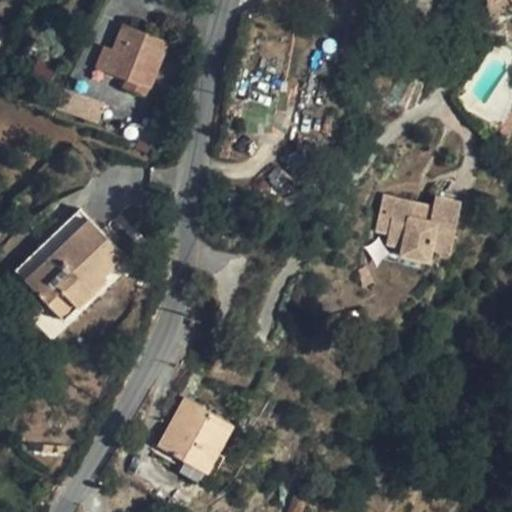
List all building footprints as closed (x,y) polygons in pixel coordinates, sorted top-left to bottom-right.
[(486,0),(494,14),(510,6),(507,0),(486,0)] [(0,49),(12,30),(0,23),(0,49)] [(141,86),(138,94),(146,97),(168,42),(125,24),(115,50),(106,72),(126,80),(141,86)] [(106,72),(115,50),(104,46),(96,68),(106,72)] [(141,86),(126,80),(123,87),(138,94),(141,86)] [(412,216),(415,202),(383,194),(374,237),(402,243),(399,256),(431,264),(434,250),(450,253),(462,202),(435,197),(433,206),(430,220),(412,216)] [(433,206),(415,202),(412,216),(430,220),(433,206)] [(91,289),(103,278),(126,256),(81,209),(15,270),(44,300),(46,301),(48,304),(65,321),(94,293),(91,289)] [(106,281),(103,278),(91,289),(94,293),(106,281)] [(48,304),(46,301),(44,300),(28,316),(32,320),(48,304)] [(65,321),(48,304),(32,320),(48,337),(65,321)] [(185,398),(159,447),(207,474),(234,425),(185,398)]
